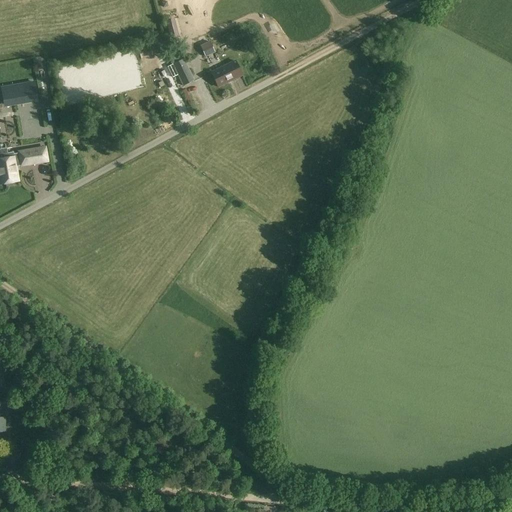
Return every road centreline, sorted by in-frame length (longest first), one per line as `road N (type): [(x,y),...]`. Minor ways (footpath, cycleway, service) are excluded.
road 1 (unclassified): [(511,496),(383,511),(0,478)]
road 2 (track): [(296,502),(0,282)]
road 3 (unclassified): [(277,77),(0,225)]
road 4 (track): [(424,0),(277,77)]
